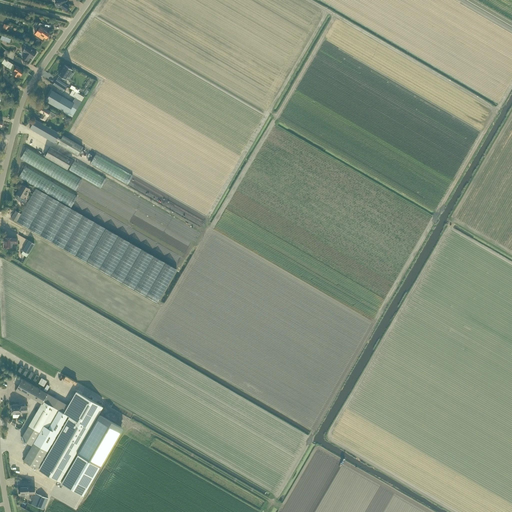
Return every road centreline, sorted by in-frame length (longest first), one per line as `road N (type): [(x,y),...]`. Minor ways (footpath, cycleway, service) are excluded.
road 1 (unclassified): [(0,187),(20,105),(90,0)]
road 2 (track): [(461,511),(336,438),(348,400)]
